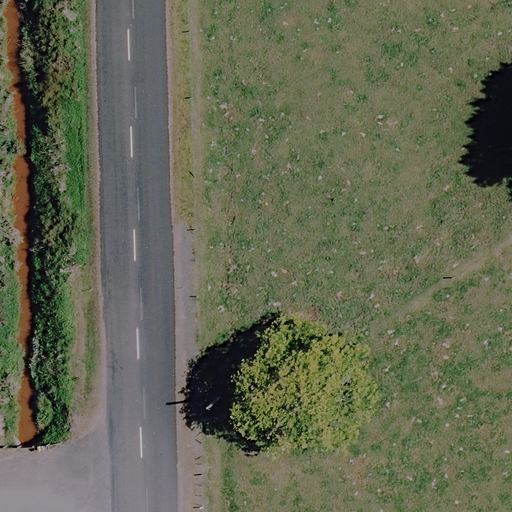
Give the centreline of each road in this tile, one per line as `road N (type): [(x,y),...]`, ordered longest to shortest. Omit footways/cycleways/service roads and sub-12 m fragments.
road 1 (unclassified): [(128,0),(144,511)]
road 2 (track): [(0,506),(142,457)]
